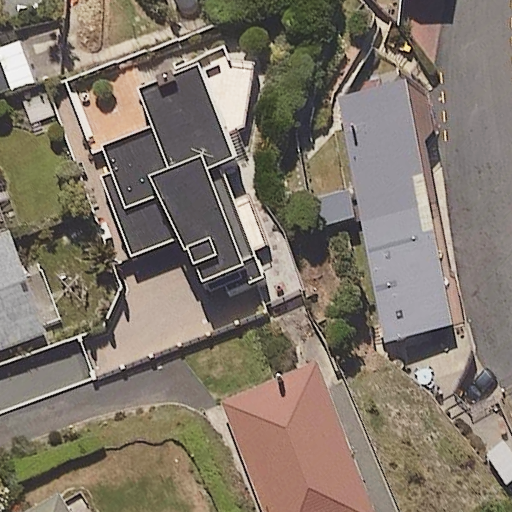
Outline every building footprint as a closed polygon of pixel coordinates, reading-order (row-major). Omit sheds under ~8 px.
[(0,99),(37,88),(20,34),(0,40),(0,99)] [(239,174),(264,83),(239,81),(232,64),(176,88),(184,102),(149,116),(163,151),(102,174),(141,276),(189,258),(208,308),(266,287),(259,270),(272,265),(251,210),(238,214),(229,188),(243,183),(239,174)] [(457,327),(412,84),(341,97),(385,340),(457,327)] [(354,220),(349,191),(314,197),(319,226),(354,220)] [(0,238),(0,353),(50,336),(14,233),(0,238)] [(374,511),(323,367),(226,401),(265,511),(374,511)] [(91,511),(78,489),(37,511),(91,511)]
